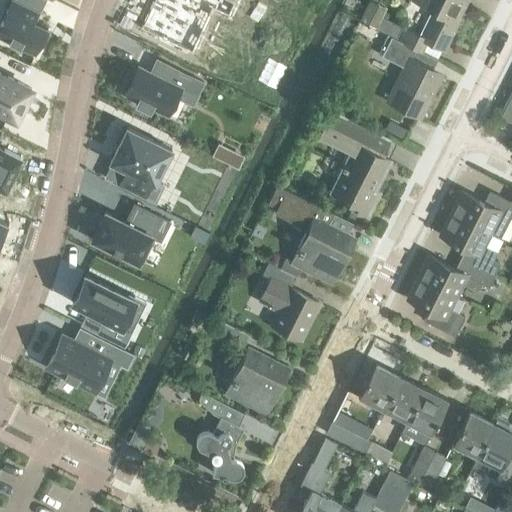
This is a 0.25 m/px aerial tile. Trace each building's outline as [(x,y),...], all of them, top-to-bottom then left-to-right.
[(8,0),(0,18),(0,35),(35,53),(47,27),(33,21),(37,12),(13,0),(8,0)] [(238,2),(232,0),(152,0),(139,30),(210,63),(238,2)] [(376,27),(421,50),(426,41),(445,47),(459,19),(455,17),(459,11),(461,12),(466,1),(464,0),(416,0),(433,8),(420,34),(402,28),(381,17),(376,27)] [(380,19),(364,11),(360,19),(376,27),(380,19)] [(387,96),(422,114),(431,97),(428,96),(438,77),(440,78),(441,77),(424,68),(429,56),(437,60),(437,59),(388,35),(381,48),(385,50),(382,56),(405,67),(391,96),(387,95),(387,96)] [(190,104),(201,82),(162,62),(156,76),(135,65),(130,76),(127,75),(120,89),(123,91),(122,93),(135,99),(133,102),(148,110),(149,106),(164,114),(173,96),(190,104)] [(0,110),(16,118),(31,88),(0,72),(0,110)] [(511,89),(499,115),(511,121),(511,89)] [(350,207),(368,216),(379,193),(378,193),(377,193),(374,191),(386,167),(377,162),(388,140),(332,112),(320,135),(351,151),(345,163),(342,162),(341,166),(343,167),(331,191),(353,202),(351,206),(350,207)] [(384,129),(393,133),(397,125),(389,121),(384,129)] [(118,142),(109,160),(126,169),(119,183),(154,200),(162,185),(155,181),(171,148),(126,126),(125,129),(122,127),(115,140),(118,142)] [(0,186),(4,188),(10,178),(11,176),(10,176),(14,169),(15,167),(20,156),(12,152),(3,148),(3,147),(2,147),(0,146),(0,133),(0,132),(0,186)] [(243,155),(235,151),(229,163),(237,167),(243,155)] [(285,258),(280,268),(295,276),(300,267),(313,273),(314,270),(330,278),(350,237),(335,229),(336,227),(334,227),(333,229),(332,228),(330,229),(326,227),(333,213),(277,185),(270,199),(302,216),(301,219),(300,222),(302,227),(306,232),(309,233),(302,247),(299,246),(291,261),(285,258)] [(461,191),(450,212),(499,236),(509,215),(511,216),(511,199),(511,202),(489,191),(484,202),(461,191)] [(125,221),(105,211),(92,238),(138,261),(151,235),(160,240),(169,220),(133,203),(125,221)] [(460,257),(487,271),(494,274),(500,263),(492,259),(502,238),(499,236),(450,212),(440,233),(466,247),(460,257)] [(494,274),(487,271),(460,257),(455,268),(429,255),(424,264),(423,263),(419,270),(421,271),(418,276),(456,295),(462,281),(477,289),(481,282),(488,285),(494,274)] [(318,301),(290,287),(295,276),(280,268),(268,262),(262,274),(271,278),(260,299),(267,302),(266,303),(270,305),(270,304),(279,309),(272,324),(300,338),(318,301)] [(93,313),(87,328),(124,345),(131,330),(120,325),(134,297),(85,274),(71,302),(93,313)] [(464,316),(449,308),(456,295),(418,276),(415,282),(414,281),(410,288),(412,289),(407,298),(429,309),(423,319),(455,335),(464,316)] [(241,347),(248,334),(249,334),(219,319),(212,333),(213,334),(213,333),(241,347)] [(76,381),(93,390),(109,358),(120,364),(126,367),(133,353),(98,335),(91,348),(72,338),(62,333),(45,366),(63,374),(62,375),(75,382),(76,381)] [(264,408),(285,367),(269,360),(270,358),(269,357),(267,359),(266,359),(264,359),(261,358),(262,354),(251,348),(236,377),(233,376),(225,392),(247,403),(249,400),(264,408)] [(383,408),(399,375),(375,362),(358,395),(383,408)] [(423,387),(399,375),(383,408),(406,420),(423,387)] [(447,399),(423,387),(406,420),(420,427),(417,433),(427,438),(447,399)] [(222,474),(222,476),(226,477),(227,475),(233,476),(235,476),(237,476),(238,475),(240,474),(242,472),(243,470),(243,469),(243,468),(243,466),(243,465),(242,463),(241,461),(240,460),(238,459),(237,458),(236,458),(232,457),(235,444),(244,427),(238,425),(244,413),(201,391),(199,397),(199,401),(214,413),(212,432),(209,430),(206,430),(205,430),(203,430),(202,430),(201,431),(200,431),(198,433),(197,434),(197,435),(196,437),(196,438),(196,439),(196,441),(197,443),(197,444),(199,446),(200,447),(201,447),(211,452),(211,453),(210,454),(211,455),(211,456),(211,457),(212,458),(213,459),(214,459),(212,472),(222,474)] [(477,455),(493,422),(468,410),(452,443),(477,455)] [(326,433),(364,452),(370,440),(332,421),(326,433)] [(511,431),(493,422),(477,455),(471,466),(506,484),(511,471),(511,431)] [(151,437),(149,436),(143,448),(156,455),(156,454),(157,452),(157,451),(158,450),(158,448),(157,446),(157,445),(157,444),(155,441),(154,440),(154,439),(152,438),(151,437)] [(311,489),(299,511),(335,511),(340,503),(343,498),(322,487),(325,482),(324,482),(330,470),(324,467),(336,443),(325,437),(312,462),(311,461),(300,484),(311,489)] [(364,452),(375,457),(381,446),(370,440),(364,452)] [(408,474),(420,480),(435,451),(423,445),(408,474)] [(444,460),(446,457),(435,451),(420,480),(431,486),(437,474),(444,460)] [(451,464),(444,460),(437,474),(444,477),(451,464)] [(353,509),(340,503),(335,511),(368,511),(374,502),(385,507),(401,476),(389,470),(375,498),(362,491),(353,509)] [(394,511),(396,511),(412,481),(401,476),(385,507),(394,511)]
